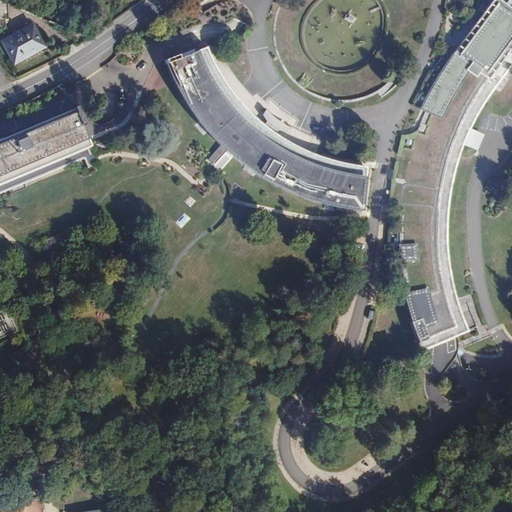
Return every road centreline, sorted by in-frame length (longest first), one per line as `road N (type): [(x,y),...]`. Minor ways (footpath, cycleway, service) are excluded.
road 1 (unclassified): [(441,0),(424,63),(388,126),(356,326),(334,378),(298,408),(285,433),(290,468),(320,491),(353,488),(511,378)]
road 2 (secondary): [(0,100),(50,78),(167,0)]
